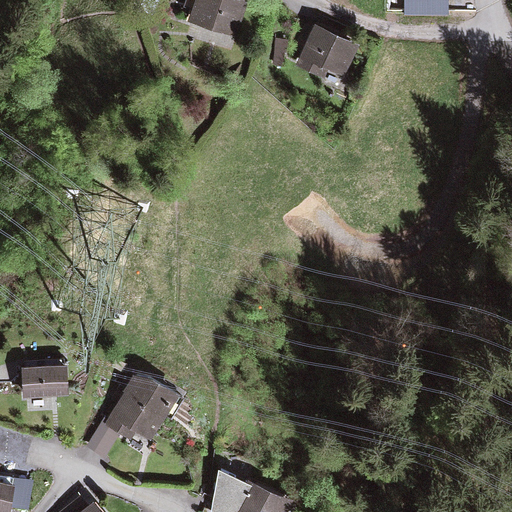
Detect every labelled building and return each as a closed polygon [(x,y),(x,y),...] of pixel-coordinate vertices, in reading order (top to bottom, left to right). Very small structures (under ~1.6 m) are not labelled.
[(247,0),(194,0),(189,19),(237,34),(247,0)] [(361,43),(313,21),(294,62),(342,84),(361,43)] [(68,360),(22,363),(24,395),(70,393),(68,360)] [(177,395),(132,371),(108,416),(104,413),(87,446),(108,457),(121,432),(132,439),(137,429),(154,438),(177,395)] [(287,511),(295,497),(250,475),(231,511),(287,511)] [(11,511),(17,480),(0,477),(0,509),(11,511)] [(106,511),(95,498),(77,511),(106,511)]
